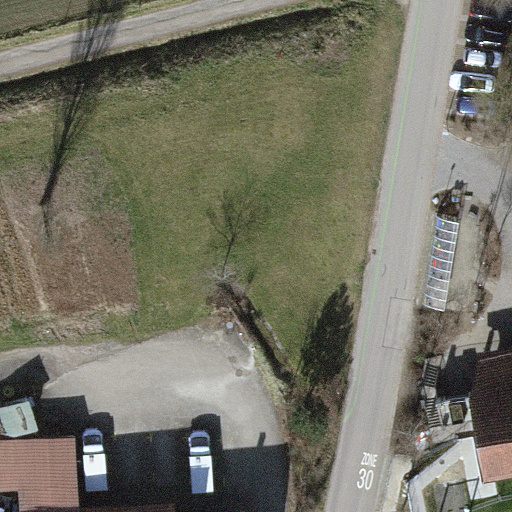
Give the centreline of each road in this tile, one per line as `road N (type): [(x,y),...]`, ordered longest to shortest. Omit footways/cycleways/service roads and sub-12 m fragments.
road 1 (tertiary): [(450,0),(356,511)]
road 2 (track): [(314,0),(0,75)]
